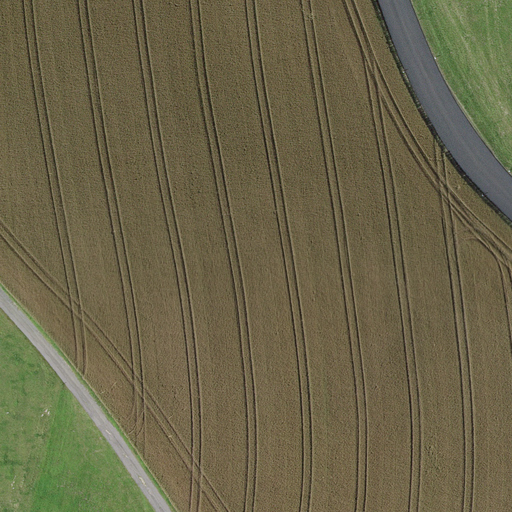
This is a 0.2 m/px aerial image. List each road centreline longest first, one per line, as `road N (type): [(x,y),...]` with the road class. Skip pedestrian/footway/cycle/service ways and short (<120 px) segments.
road 1 (track): [(0,303),(158,511)]
road 2 (secondary): [(511,203),(436,110),(388,0)]
road 3 (track): [(11,511),(52,362)]
